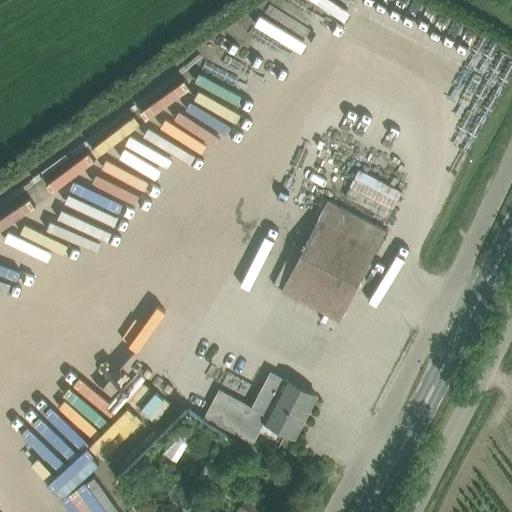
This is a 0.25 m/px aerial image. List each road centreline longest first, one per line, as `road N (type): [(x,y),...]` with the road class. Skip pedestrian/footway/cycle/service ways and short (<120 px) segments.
road 1 (unclassified): [(511,161),(329,511)]
road 2 (primary): [(369,511),(511,229)]
road 3 (unclassified): [(412,511),(511,319)]
